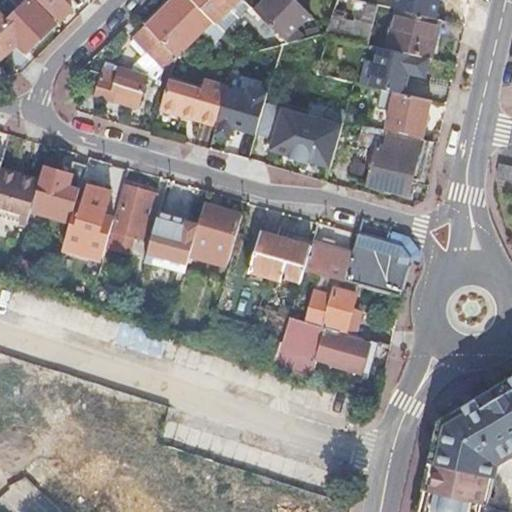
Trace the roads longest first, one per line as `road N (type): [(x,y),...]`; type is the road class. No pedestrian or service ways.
road 1 (residential): [(441,274),(410,224),(245,187),(36,118)]
road 2 (residential): [(0,335),(389,462)]
road 3 (tertiary): [(506,0),(467,166),(479,265)]
road 4 (residential): [(36,118),(56,60),(117,0)]
road 5 (residential): [(443,346),(407,405),(389,462)]
